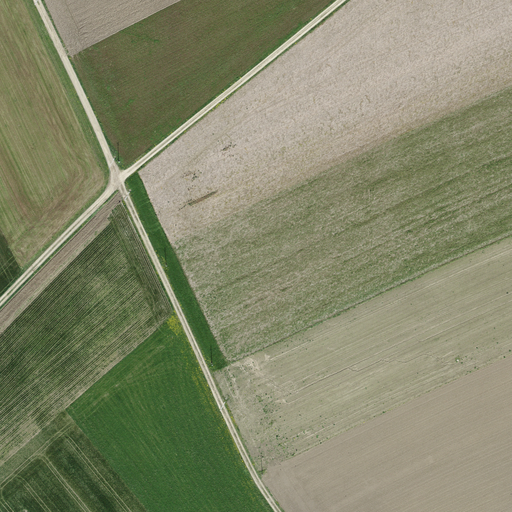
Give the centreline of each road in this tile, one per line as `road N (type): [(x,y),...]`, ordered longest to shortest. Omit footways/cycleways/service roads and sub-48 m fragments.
road 1 (track): [(34,0),(255,480),(280,511)]
road 2 (track): [(341,0),(119,184),(0,307)]
